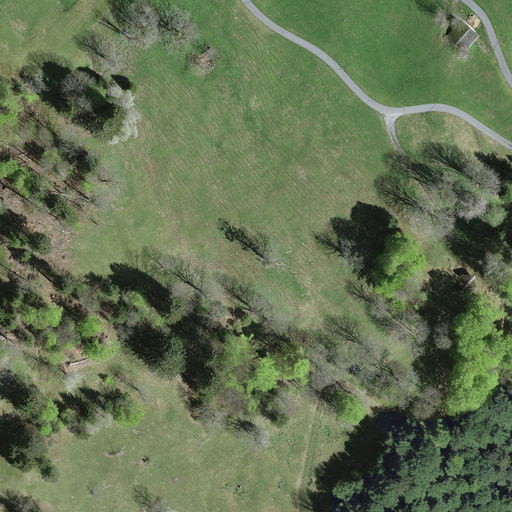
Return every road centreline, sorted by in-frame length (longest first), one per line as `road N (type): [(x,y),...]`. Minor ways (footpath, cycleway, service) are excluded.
road 1 (track): [(301,511),(321,392),(335,383),(415,423),(430,419),(444,401),(437,327),(481,288)]
road 2 (track): [(388,108),(402,156),(477,262),(481,288)]
